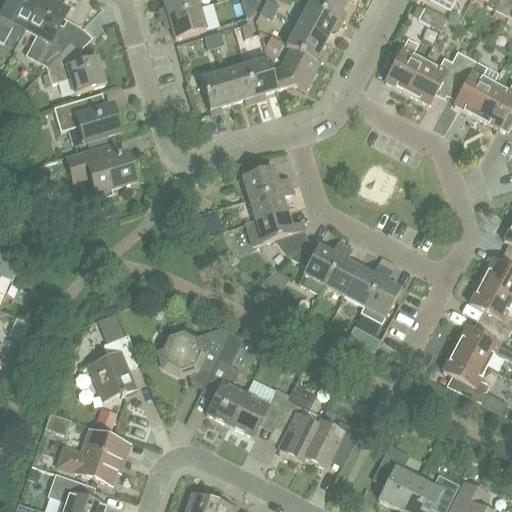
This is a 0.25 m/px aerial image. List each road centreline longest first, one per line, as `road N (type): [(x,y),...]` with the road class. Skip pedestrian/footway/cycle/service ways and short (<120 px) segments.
road 1 (residential): [(297,138),(202,167),(179,163),(165,147),(135,44)]
road 2 (residential): [(447,281),(466,233),(445,156),(346,101)]
road 3 (residential): [(447,281),(318,211),(297,138)]
road 4 (residential): [(147,511),(166,463),(185,456),(304,511)]
